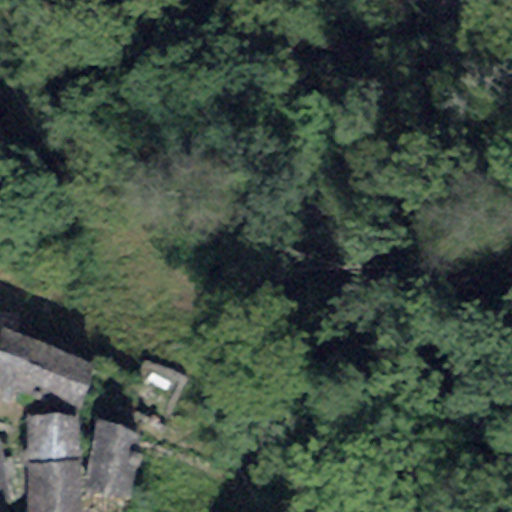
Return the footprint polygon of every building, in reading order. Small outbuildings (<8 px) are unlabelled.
[(95,368),(0,328),(0,386),(72,414),(95,368)] [(76,415),(23,417),(24,462),(77,461),(76,415)] [(139,434),(93,417),(85,490),(128,499),(139,434)] [(0,452),(0,498),(9,496),(0,452)] [(78,511),(77,461),(24,462),(25,511),(78,511)]
